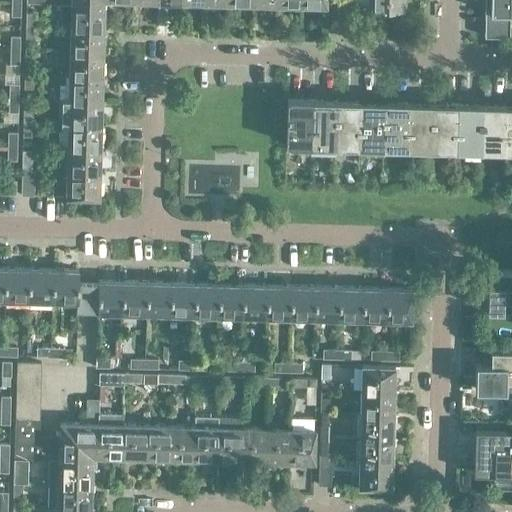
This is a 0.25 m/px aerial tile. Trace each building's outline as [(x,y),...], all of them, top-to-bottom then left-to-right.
[(356,6),(369,6),(368,0),(331,0),(331,29),(332,29),(342,29),(344,30),(344,29),(354,29),(354,30),(356,30),(356,6)] [(511,0),(491,0),(491,12),(485,11),(485,36),(509,36),(510,13),(511,13),(511,0)] [(21,16),(22,3),(12,3),(12,16),(21,16)] [(103,30),(104,6),(71,5),(60,4),(59,5),(59,15),(60,15),(60,27),(70,27),(70,29),(103,30)] [(35,12),(26,12),(25,28),(35,28),(35,12)] [(35,40),(35,28),(25,28),(25,39),(35,40)] [(103,53),(103,30),(70,29),(70,52),(103,53)] [(11,36),(11,50),(20,50),(21,37),(11,36)] [(20,64),(20,50),(11,50),(11,64),(20,64)] [(102,77),(103,53),(70,52),(69,74),(65,74),(65,77),(102,77)] [(34,60),(25,60),(24,76),(34,76),(34,60)] [(33,88),(34,76),(24,76),(24,88),(33,88)] [(101,101),(102,77),(65,77),(64,83),(59,83),(59,100),(101,101)] [(10,85),(9,98),(19,98),(19,85),(10,85)] [(19,112),(19,98),(9,98),(9,112),(19,112)] [(311,143),(312,100),(288,99),(287,141),(287,142),(287,150),(301,150),(302,143),(311,143)] [(101,125),(101,101),(59,100),(58,124),(68,124),(101,125)] [(335,151),(336,100),(312,100),(311,143),(321,143),(321,150),(335,151)] [(359,144),(360,101),(336,100),(335,151),(349,151),(350,144),(359,144)] [(383,152),(384,102),(360,101),(359,144),(369,145),(369,152),(383,152)] [(407,146),(408,102),(384,102),(383,152),(397,153),(398,145),(407,146)] [(431,153),(432,103),(408,102),(407,146),(417,146),(417,153),(431,153)] [(456,147),(457,104),(432,103),(431,153),(445,154),(446,147),(456,147)] [(480,155),(481,104),(457,104),(456,147),(466,147),(465,154),(480,155)] [(504,148),(505,105),(481,104),(480,155),(494,155),(494,148),(504,148)] [(33,109),(23,108),(23,123),(33,123),(33,109)] [(32,136),(33,123),(23,123),(23,135),(32,136)] [(100,149),(101,125),(68,124),(67,149),(100,149)] [(8,133),(8,146),(18,146),(18,133),(8,133)] [(17,161),(18,146),(8,146),(7,160),(17,161)] [(100,172),(100,149),(67,149),(67,172),(100,172)] [(32,150),(22,150),(22,165),(30,165),(30,171),(35,171),(35,170),(31,170),(32,150)] [(33,195),(35,171),(30,171),(30,165),(22,165),(21,195),(23,195),(23,194),(32,194),(32,195),(33,195)] [(99,197),(100,172),(67,172),(66,196),(69,196),(69,200),(70,200),(82,200),(83,201),(83,197),(99,197)] [(16,195),(17,182),(7,181),(7,195),(16,195)] [(29,299),(30,268),(6,267),(5,298),(29,299)] [(53,299),(54,268),(30,268),(29,299),(53,299)] [(78,300),(78,280),(78,269),(54,268),(53,299),(77,300),(78,300)] [(511,269),(488,269),(488,283),(478,283),(477,304),(487,304),(487,309),(502,309),(502,314),(511,314),(511,269)] [(122,311),(123,280),(98,279),(98,280),(87,279),(78,280),(78,300),(77,300),(77,308),(87,308),(97,309),(97,310),(98,310),(122,311)] [(146,311),(147,281),(123,280),(122,311),(146,311)] [(170,312),(171,281),(147,281),(146,311),(170,312)] [(194,313),(195,282),(171,281),(170,312),(194,313)] [(218,313),(219,283),(195,282),(194,313),(218,313)] [(242,314),(243,283),(219,283),(218,313),(242,314)] [(266,315),(267,284),(243,283),(242,314),(266,315)] [(290,315),(291,284),(267,284),(266,315),(290,315)] [(314,316),(315,285),(291,284),(290,315),(314,316)] [(338,317),(339,286),(315,285),(314,316),(338,317)] [(362,317),(363,286),(339,286),(338,317),(362,317)] [(386,318),(387,287),(363,286),(362,317),(386,318)] [(411,288),(387,287),(386,318),(411,319),(411,288)] [(17,347),(3,346),(2,355),(17,356),(17,347)] [(51,357),(51,348),(37,347),(37,356),(51,357)] [(64,348),(51,348),(51,357),(64,357),(64,348)] [(333,359),(333,349),(323,349),(322,358),(333,359)] [(349,350),(333,349),(333,359),(348,359),(349,350)] [(505,389),(506,379),(511,379),(511,349),(491,349),(490,363),(476,363),(475,388),(505,389)] [(384,361),(384,351),(369,350),(369,360),(384,361)] [(397,351),(384,351),(384,361),(397,361),(397,351)] [(110,358),(95,358),(95,367),(110,367),(110,358)] [(144,368),(144,359),(131,359),(130,368),(144,368)] [(158,360),(144,359),(144,368),(158,369),(158,360)] [(192,370),(192,361),(178,360),(178,369),(192,370)] [(11,361),(1,361),(0,376),(10,376),(11,361)] [(16,361),(16,374),(41,374),(40,374),(40,364),(41,364),(41,362),(16,361)] [(207,361),(192,361),(192,370),(206,370),(207,361)] [(239,371),(240,362),(226,361),(225,371),(239,371)] [(254,362),(240,362),(239,371),(254,372),(254,362)] [(288,373),(288,363),(274,363),(274,372),(288,373)] [(301,363),(288,363),(288,373),(301,373),(301,363)] [(322,363),(322,377),(331,377),(331,363),(322,363)] [(363,364),(362,389),(394,390),(395,365),(363,364)] [(130,382),(130,373),(100,372),(100,374),(101,374),(101,383),(100,383),(100,384),(124,385),(124,382),(130,382)] [(144,374),(130,373),(130,382),(144,382),(144,374)] [(41,375),(41,374),(16,374),(16,385),(40,386),(40,385),(40,375),(41,375)] [(172,383),(172,374),(158,374),(158,382),(172,383)] [(185,383),(186,375),(172,374),(172,383),(185,383)] [(220,384),(220,376),(206,375),(206,384),(220,384)] [(234,376),(220,376),(220,384),(233,385),(234,376)] [(268,386),(268,377),(253,377),(253,385),(268,386)] [(281,378),(268,377),(268,386),(281,386),(281,378)] [(309,387),(309,386),(309,378),(295,378),(295,386),(309,387)] [(40,387),(40,386),(16,385),(16,396),(40,397),(40,396),(39,396),(40,387)] [(393,414),(394,390),(362,389),(361,413),(393,414)] [(0,396),(0,409),(10,409),(10,396),(0,396)] [(40,398),(40,397),(16,396),(15,408),(40,408),(40,407),(39,407),(39,398),(40,398)] [(331,397),(321,397),(321,412),(330,412),(331,397)] [(87,399),(87,417),(87,422),(99,422),(99,399),(98,399),(98,400),(88,400),(88,399),(87,399)] [(40,409),(40,408),(15,408),(15,420),(40,421),(40,420),(39,420),(39,409),(40,409)] [(0,423),(9,424),(10,409),(0,409),(0,423)] [(330,425),(330,412),(321,412),(321,425),(330,425)] [(393,438),(393,414),(361,413),(360,437),(393,438)] [(290,416),(290,427),(289,460),(314,461),(315,417),(290,416)] [(97,455),(98,455),(99,422),(87,422),(87,417),(85,417),(84,421),(60,420),(60,436),(59,459),(59,460),(92,461),(92,451),(97,451),(97,455)] [(37,458),(38,435),(39,435),(39,422),(40,422),(40,421),(15,420),(14,457),(37,458)] [(122,456),(123,422),(99,422),(98,455),(122,456)] [(145,456),(146,423),(123,422),(122,456),(145,456)] [(170,457),(171,424),(146,423),(145,456),(170,457)] [(194,458),(194,424),(171,424),(170,457),(194,458)] [(218,458),(219,425),(194,424),(194,458),(218,458)] [(242,459),(243,426),(219,425),(218,458),(242,459)] [(266,459),(267,426),(243,426),(242,459),(266,459)] [(289,460),(290,427),(267,426),(266,459),(289,460)] [(473,456),(473,472),(511,473),(511,429),(482,428),(474,428),(473,456)] [(48,458),(49,436),(48,435),(48,436),(39,436),(39,435),(38,435),(37,458),(48,458)] [(59,459),(60,436),(59,436),(59,437),(50,436),(49,436),(48,458),(49,458),(59,459)] [(392,462),(393,438),(360,437),(359,461),(392,462)] [(330,439),(320,439),(320,454),(329,455),(330,439)] [(0,457),(8,457),(8,444),(0,444),(0,457)] [(329,460),(329,455),(320,454),(318,484),(331,484),(332,460),(329,460)] [(0,471),(8,472),(8,457),(0,457),(0,471)] [(91,485),(92,461),(59,460),(59,459),(49,458),(48,484),(91,485)] [(391,486),(392,462),(359,461),(359,485),(391,486)] [(23,468),(14,468),(14,483),(23,483),(23,468)] [(22,495),(23,483),(14,483),(13,495),(22,495)] [(90,509),(91,485),(48,484),(48,508),(58,508),(90,509)]
